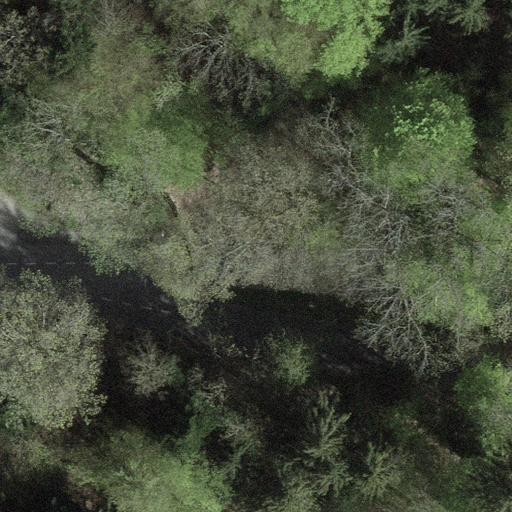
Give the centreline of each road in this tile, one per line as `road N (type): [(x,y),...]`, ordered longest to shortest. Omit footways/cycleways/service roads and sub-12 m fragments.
road 1 (residential): [(511,376),(200,319),(158,301),(113,266)]
road 2 (unclassified): [(113,266),(294,265),(511,281)]
